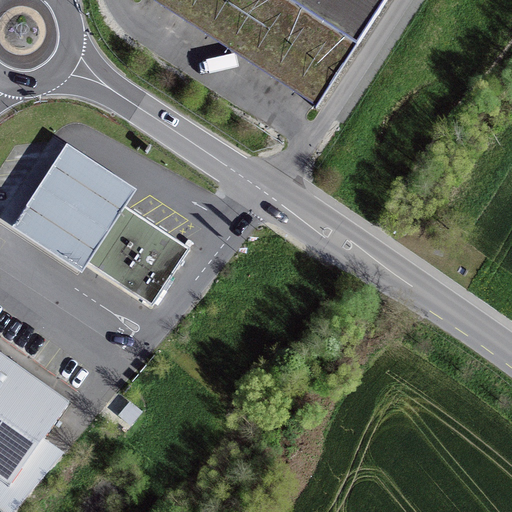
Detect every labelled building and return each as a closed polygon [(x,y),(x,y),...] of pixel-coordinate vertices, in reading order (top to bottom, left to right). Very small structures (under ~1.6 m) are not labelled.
[(216,0),(336,78),(386,0),(216,0)] [(88,274),(126,215),(137,197),(69,153),(19,230),(88,274)] [(88,274),(155,316),(192,258),(126,215),(88,274)] [(0,349),(0,510),(2,511),(13,511),(62,450),(42,436),(69,399),(0,349)] [(131,424),(143,409),(130,399),(118,413),(131,424)]
